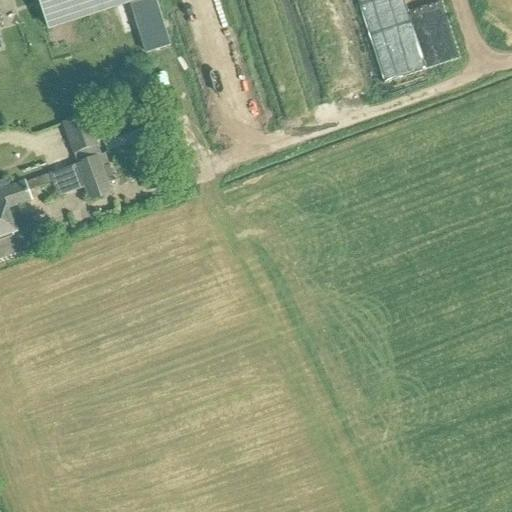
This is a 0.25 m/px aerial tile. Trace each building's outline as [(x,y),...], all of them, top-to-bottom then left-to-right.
[(41,0),(50,27),(134,0),(41,0)] [(385,76),(422,64),(410,23),(378,32),(371,11),(366,12),(385,76)] [(75,165),(100,156),(87,119),(62,127),(75,165)] [(48,175),(25,183),(11,189),(7,180),(0,182),(0,239),(17,233),(8,210),(31,201),(29,193),(52,185),(57,199),(84,190),(89,205),(112,197),(108,184),(114,182),(105,156),(100,157),(100,156),(75,165),(76,166),(49,176),(48,175)] [(147,194),(166,187),(161,172),(141,179),(147,194)]
